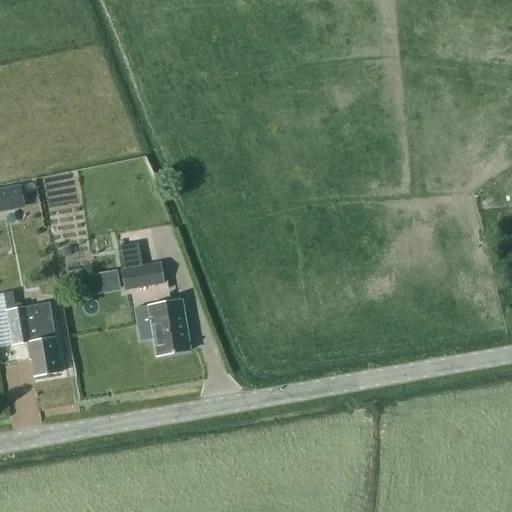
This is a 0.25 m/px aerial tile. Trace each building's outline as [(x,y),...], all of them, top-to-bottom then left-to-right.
[(0,208),(25,204),(21,185),(0,189),(0,208)] [(153,265),(151,253),(119,259),(125,291),(164,284),(160,263),(153,265)] [(105,291),(103,275),(88,277),(90,293),(105,291)] [(29,361),(31,361),(34,378),(59,373),(57,361),(59,361),(48,303),(15,309),(12,292),(0,294),(0,345),(1,347),(26,343),(29,361)] [(146,306),(156,357),(190,350),(181,303),(146,306)]
